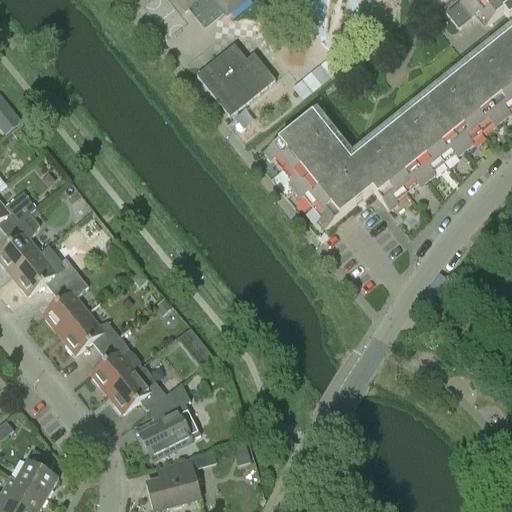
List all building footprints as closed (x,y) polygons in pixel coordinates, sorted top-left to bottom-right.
[(173,0),(185,15),(187,13),(192,19),(219,22),(225,17),(227,19),(250,0),(173,0)] [(504,110),(511,103),(511,0),(466,0),(467,0),(446,17),(459,32),(479,16),(489,28),(504,16),(509,23),(511,20),(511,28),(352,157),(317,114),(264,156),(271,165),(278,159),(296,181),(288,187),(301,202),(308,196),(326,218),(318,224),(325,233),(373,194),(389,215),(398,208),(392,201),(414,183),(419,191),(435,178),(429,171),(451,153),(457,160),(473,148),(467,140),(489,123),(495,130),(510,117),(504,110)] [(275,85),(254,59),(246,65),(234,50),(196,80),(230,122),(275,85)] [(345,70),(335,58),(294,91),(304,103),(345,70)] [(0,132),(5,139),(21,126),(0,100),(0,132)] [(18,144),(26,145),(31,140),(23,130),(13,137),(18,144)] [(0,231),(5,237),(36,213),(23,197),(4,212),(0,207),(0,231)] [(0,265),(4,271),(8,271),(14,278),(41,257),(30,244),(40,230),(34,223),(40,218),(36,213),(5,237),(12,247),(0,256),(0,265)] [(26,298),(30,299),(45,287),(52,296),(76,277),(65,263),(60,267),(51,271),(41,257),(14,278),(20,286),(19,290),(26,298)] [(51,330),(56,330),(62,337),(88,316),(77,303),(82,296),(88,292),(76,277),(52,296),(60,305),(45,317),(46,317),(45,322),(51,330)] [(163,320),(172,312),(165,304),(156,312),(163,320)] [(73,357),(78,357),(78,358),(92,346),(100,355),(119,340),(107,326),(99,330),(88,316),(62,337),(68,345),(67,349),(73,357)] [(180,342),(187,352),(199,342),(191,333),(180,342)] [(99,389),(103,389),(109,397),(141,372),(140,366),(133,358),(128,356),(130,355),(119,340),(100,355),(107,365),(93,376),(93,377),(92,381),(99,389)] [(121,416),(125,417),(140,405),(147,415),(154,409),(166,400),(155,385),(153,386),(153,383),(146,373),(141,372),(109,397),(115,404),(114,408),(121,416)] [(200,439),(185,409),(190,406),(181,389),(171,397),(170,396),(166,400),(154,409),(160,420),(154,422),(158,431),(141,440),(152,463),(163,458),(163,460),(168,461),(173,459),(174,455),(173,453),(200,439)] [(0,445),(14,435),(6,424),(0,429),(0,445)] [(247,450),(235,453),(239,468),(251,465),(247,450)] [(34,454),(28,466),(17,485),(47,503),(58,483),(48,477),(54,466),(34,454)] [(147,489),(147,490),(150,489),(156,511),(164,511),(200,502),(194,478),(195,477),(191,463),(157,473),(161,485),(147,489)] [(6,504),(19,511),(41,511),(47,503),(17,485),(6,504)] [(5,505),(0,502),(0,511),(19,511),(6,504),(5,505)]
